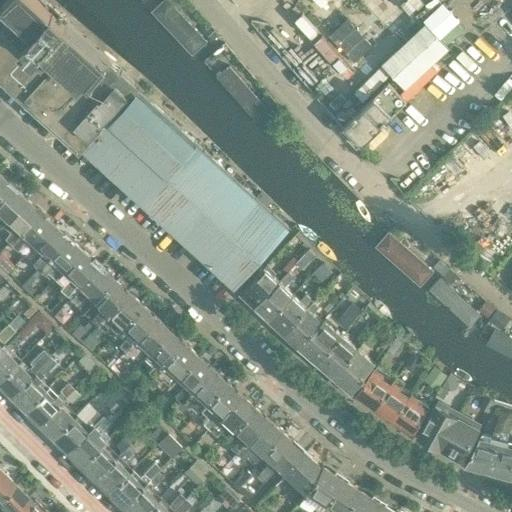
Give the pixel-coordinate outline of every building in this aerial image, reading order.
[(9,81),(80,146),(137,83),(103,53),(60,15),(46,2),(43,0),(0,0),(0,72),(9,81)] [(158,0),(147,10),(190,57),(206,43),(167,0),(158,0)] [(213,77),(252,120),(266,108),(227,65),(213,77)] [(80,146),(173,229),(226,170),(141,92),(143,90),(137,83),(80,146)] [(343,128),(361,146),(406,103),(388,84),(343,128)] [(226,170),(173,229),(235,285),(288,226),(226,170)] [(0,196),(11,184),(0,174),(0,196)] [(0,214),(5,219),(25,197),(11,184),(0,196),(0,214)] [(3,237),(9,242),(39,210),(25,197),(5,219),(13,226),(3,237)] [(25,237),(33,244),(53,222),(39,210),(9,242),(15,247),(25,237)] [(31,262),(37,267),(67,235),(53,222),(33,244),(41,252),(31,262)] [(374,247),(421,287),(434,272),(388,231),(374,247)] [(53,262),(61,270),(81,248),(67,235),(37,267),(43,273),(53,262)] [(75,283),(77,284),(97,263),(81,248),(61,270),(55,276),(63,283),(59,287),(66,293),(75,283)] [(85,292),(94,299),(114,278),(97,263),(77,284),(79,286),(69,296),(76,302),(85,292)] [(241,291),(256,305),(279,280),(264,266),(241,291)] [(471,331),(483,314),(438,275),(424,291),(471,331)] [(90,319),(97,325),(128,291),(114,278),(94,299),(92,301),(100,308),(90,319)] [(256,305),(270,318),(293,293),(279,280),(256,305)] [(115,333),(142,303),(128,291),(97,325),(103,330),(107,326),(115,333)] [(270,318),(284,332),(313,301),(306,294),(300,300),(293,293),(270,318)] [(284,332),(299,346),(312,331),(313,331),(324,319),(322,321),(314,313),(320,307),(313,301),(284,332)] [(118,344),(125,350),(156,316),(142,303),(115,333),(122,340),(118,344)] [(0,347),(4,344),(2,343),(24,321),(17,314),(0,330),(0,347)] [(131,356),(135,351),(143,358),(170,329),(156,316),(125,350),(131,356)] [(310,355),(318,362),(342,334),(324,319),(313,331),(312,331),(299,346),(301,347),(302,350),(308,355),(310,355)] [(366,326),(357,337),(363,343),(369,336),(373,331),(366,326)] [(184,341),(170,329),(143,358),(150,365),(146,369),(153,375),(184,341)] [(484,343),(511,358),(511,339),(493,329),(484,343)] [(328,370),(334,376),(358,348),(342,334),(318,362),(319,363),(319,366),(325,371),(328,370)] [(358,348),(334,376),(341,381),(341,384),(347,389),(349,389),(353,391),(366,376),(364,375),(375,363),(365,354),(376,342),(369,336),(363,343),(358,348)] [(153,375),(159,381),(166,388),(176,378),(198,354),(184,341),(153,375)] [(0,378),(19,360),(4,344),(0,347),(0,378)] [(10,397),(11,396),(33,373),(45,361),(49,357),(42,349),(28,363),(32,366),(29,369),(19,360),(0,378),(0,387),(7,394),(10,397)] [(174,395),(180,401),(212,367),(198,354),(176,378),(184,384),(174,395)] [(47,387),(38,378),(42,375),(46,378),(58,365),(49,357),(45,361),(33,373),(11,396),(10,397),(12,400),(24,411),(47,387)] [(200,407),(204,403),(226,380),(212,367),(180,401),(187,407),(193,401),(200,407)] [(357,395),(376,408),(394,382),(375,369),(357,395)] [(202,420),(208,426),(218,416),(240,392),(226,380),(204,403),(212,410),(202,420)] [(376,408),(394,421),(411,394),(394,382),(376,408)] [(68,383),(55,395),(47,387),(24,411),(34,421),(37,424),(38,423),(61,401),(65,396),(73,388),(68,383)] [(79,394),(73,388),(65,396),(72,402),(79,394)] [(253,405),(240,392),(218,416),(208,426),(215,432),(219,428),(226,434),(232,428),(253,405)] [(411,394),(394,421),(414,434),(430,406),(411,394)] [(480,406),(488,411),(494,401),(486,396),(480,406)] [(40,427),(51,438),(75,414),(61,401),(38,423),(37,424),(40,427)] [(87,402),(75,414),(51,438),(62,449),(65,452),(66,450),(89,428),(115,402),(114,401),(105,409),(100,405),(95,410),(87,402)] [(440,449),(459,413),(438,401),(418,437),(440,449)] [(103,442),(95,434),(107,421),(107,422),(121,407),(115,402),(89,428),(66,450),(65,452),(68,455),(79,465),(103,442)] [(230,446),(236,452),(267,418),(253,405),(232,428),(239,435),(230,446)] [(484,468),(490,470),(499,438),(504,420),(508,413),(501,411),(492,436),(482,434),(466,463),(472,465),(473,467),(481,470),(484,468)] [(441,448),(462,460),(481,426),(459,413),(440,449),(441,448)] [(508,475),(510,475),(511,469),(511,441),(507,440),(511,425),(511,413),(508,413),(504,420),(499,438),(490,470),(496,472),(498,474),(506,476),(508,475)] [(253,447),(260,454),(281,430),(267,418),(236,452),(235,453),(242,458),(242,459),(253,447)] [(261,482),(265,478),(274,467),(279,471),(301,448),(296,444),(281,430),(260,454),(268,461),(256,474),(254,476),(261,482)] [(129,443),(122,437),(114,446),(120,452),(129,443)] [(93,479),(94,478),(117,455),(103,442),(79,465),(90,476),(93,479)] [(96,482),(107,493),(131,469),(123,462),(135,450),(129,443),(120,452),(117,455),(94,478),(93,479),(96,482)] [(302,495),(321,465),(320,465),(320,466),(301,448),(279,471),(303,493),(302,495)] [(131,469),(107,493),(118,504),(121,507),(122,505),(145,483),(150,478),(160,468),(154,462),(139,477),(131,469)] [(302,495),(321,507),(340,477),(321,465),(302,495)] [(165,473),(160,468),(150,478),(155,483),(165,473)] [(0,497),(14,483),(0,469),(0,497)] [(247,486),(246,482),(251,477),(244,470),(232,484),(231,485),(246,498),(252,492),(247,486)] [(321,507),(329,511),(343,511),(358,489),(340,477),(321,507)] [(0,497),(0,511),(12,511),(27,497),(14,483),(0,497)] [(124,509),(126,511),(143,511),(159,497),(145,483),(122,505),(121,507),(124,509)] [(343,511),(369,511),(377,500),(358,489),(343,511)] [(171,502),(167,505),(159,497),(143,511),(170,511),(172,510),(184,498),(179,493),(170,502),(171,502)] [(12,511),(39,511),(43,508),(34,500),(30,499),(27,497),(12,511)] [(172,510),(170,511),(182,511),(190,504),(184,498),(172,510)] [(369,511),(395,511),(377,500),(369,511)]
